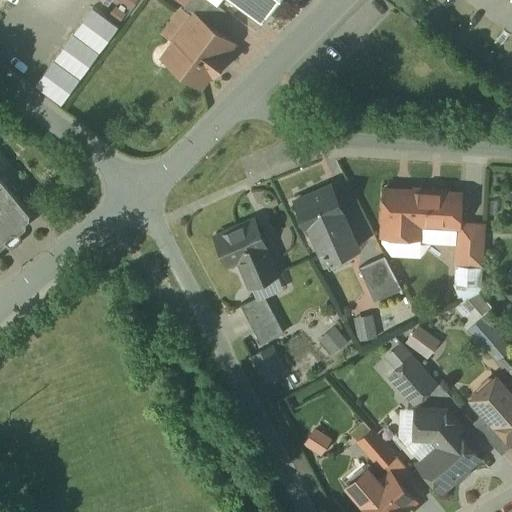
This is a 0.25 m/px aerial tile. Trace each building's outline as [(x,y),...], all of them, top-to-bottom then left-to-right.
[(189,0),(187,4),(183,9),(196,18),(197,17),(213,29),(226,11),(218,5),(211,0),(189,0)] [(281,0),(211,0),(218,5),(221,0),(230,0),(263,24),(281,0)] [(213,29),(197,17),(196,18),(166,59),(201,85),(209,74),(212,77),(227,56),(224,54),(232,43),(213,29)] [(0,177),(0,248),(6,244),(7,237),(12,233),(18,234),(26,227),(27,222),(30,219),(30,214),(0,177)] [(331,186),(296,202),(309,233),(312,232),(326,263),(358,249),(331,186)] [(415,191),(385,189),(383,236),(401,237),(401,239),(403,240),(404,224),(416,225),(417,240),(432,241),(433,226),(459,227),(461,194),(445,193),(446,190),(415,188),(415,191)] [(254,220),(216,236),(228,266),(239,261),(250,287),(278,275),(254,220)] [(485,224),(471,224),(468,265),(483,266),(485,224)] [(385,257),(359,268),(375,302),(402,290),(385,257)] [(264,294),(241,306),(262,345),(284,333),(264,294)] [(357,318),(362,340),(380,336),(376,314),(357,318)] [(422,324),(409,342),(433,360),(446,343),(422,324)] [(322,338),(335,354),(351,342),(338,326),(322,338)] [(511,350),(501,338),(488,350),(511,377),(511,350)] [(436,384),(402,344),(387,358),(398,370),(390,377),(414,404),(436,384)] [(271,347),(252,357),(265,382),(284,372),(271,347)] [(511,394),(496,377),(472,398),(475,401),(472,404),(482,416),(485,413),(511,443),(511,394)] [(446,411),(416,410),(415,437),(433,438),(440,446),(422,462),(423,463),(418,468),(439,491),(444,486),(446,489),(458,478),(461,479),(468,472),(469,469),(467,468),(479,458),(456,432),(457,423),(446,411)] [(511,447),(511,443),(485,413),(482,416),(474,423),(502,456),(511,447)] [(315,430),(306,444),(320,452),(328,439),(315,430)] [(372,430),(358,442),(381,468),(395,456),(372,430)] [(404,511),(416,502),(391,472),(380,482),(368,468),(366,470),(370,474),(353,489),(349,484),(347,486),(369,511),(404,511)]
